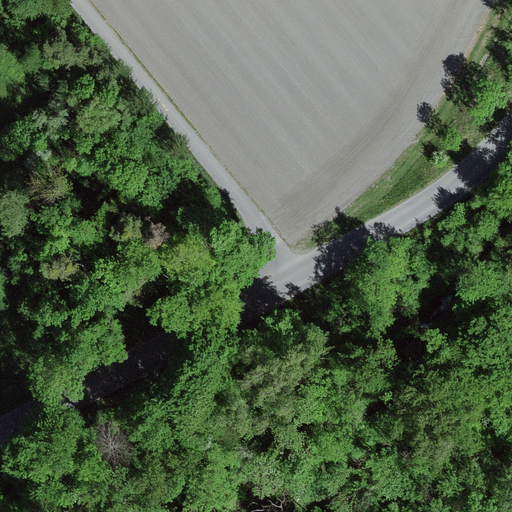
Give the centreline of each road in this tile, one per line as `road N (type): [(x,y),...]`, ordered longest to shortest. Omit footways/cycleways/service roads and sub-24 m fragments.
road 1 (unclassified): [(0,432),(412,210),(511,132)]
road 2 (track): [(73,0),(297,277)]
